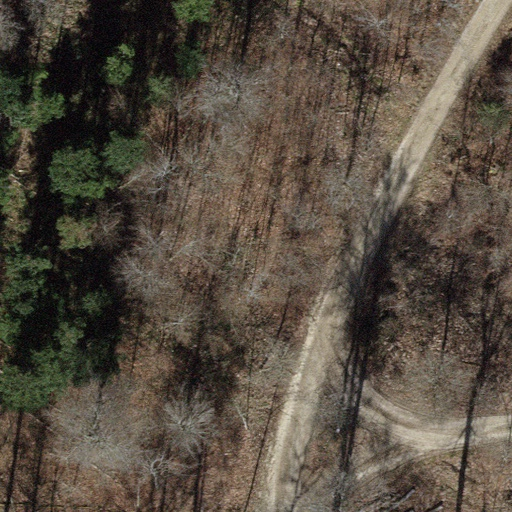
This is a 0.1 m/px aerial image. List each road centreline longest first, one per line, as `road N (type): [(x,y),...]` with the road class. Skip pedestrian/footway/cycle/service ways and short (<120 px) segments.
road 1 (track): [(284,511),(316,338),(466,32),(491,0)]
road 2 (track): [(511,428),(291,470)]
